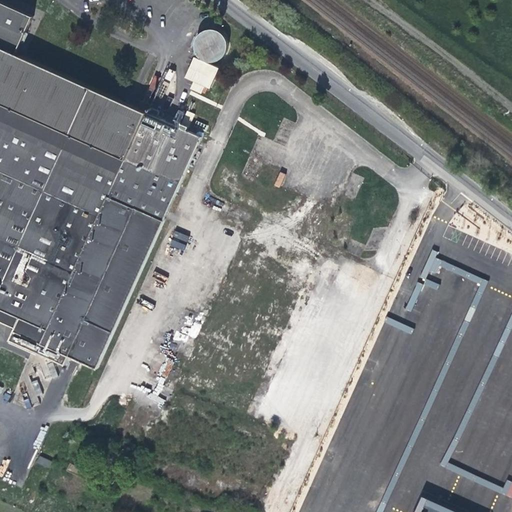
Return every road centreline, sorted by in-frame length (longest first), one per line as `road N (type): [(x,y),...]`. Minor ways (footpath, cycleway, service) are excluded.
road 1 (tertiary): [(224,0),(511,220)]
road 2 (track): [(511,106),(364,0)]
